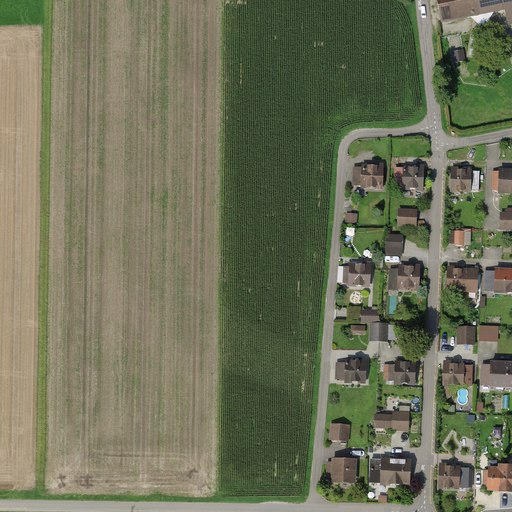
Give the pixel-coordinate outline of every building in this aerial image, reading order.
[(511,0),(437,0),(443,26),(503,14),(505,28),(511,26),(511,0)] [(392,168),(367,168),(367,191),(391,192),(392,168)] [(433,170),(400,169),(399,192),(432,194),(433,170)] [(511,195),(511,170),(500,169),(499,195),(511,195)] [(477,174),(452,172),(450,193),(476,195),(477,174)] [(422,213),(403,213),(403,230),(422,231),(422,213)] [(511,213),(501,214),(502,231),(511,230),(511,213)] [(470,235),(459,235),(459,248),(470,248),(470,235)] [(409,240),(392,239),(391,258),(408,259),(409,240)] [(379,268),(355,267),(354,290),(377,292),(379,268)] [(427,269),(394,268),(393,294),(426,295),(427,269)] [(448,269),(447,290),(478,292),(479,271),(448,269)] [(511,273),(489,273),(488,295),(511,295),(511,273)] [(385,314),(366,314),(366,327),(374,328),(373,343),(385,343),(385,314)] [(481,340),(501,341),(501,324),(482,324),(481,340)] [(476,329),(458,328),(457,344),(476,345),(476,329)] [(371,329),(357,330),(357,339),(371,338),(371,329)] [(375,364),(354,363),(352,386),(374,387),(375,364)] [(510,389),(511,364),(491,363),(489,388),(510,389)] [(424,365),(401,364),(401,388),(424,388),(424,365)] [(473,366),(445,365),(443,385),(472,387),(473,366)] [(415,413),(396,412),(396,416),(396,431),(415,432),(415,413)] [(396,431),(396,416),(379,416),(379,431),(396,431)] [(354,427),(339,426),(338,442),(353,443),(354,427)] [(363,460),(339,459),(338,484),(363,485),(363,460)] [(420,461),(375,459),(374,484),(419,486),(420,461)] [(507,468),(496,467),(494,491),(511,491),(511,464),(507,464),(507,468)] [(476,467),(439,465),(438,489),(475,490),(476,467)]
